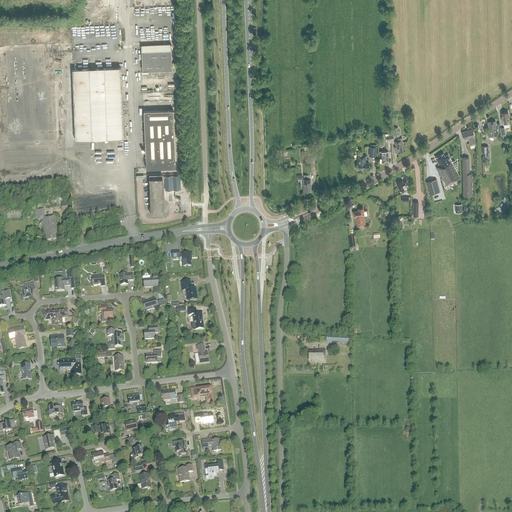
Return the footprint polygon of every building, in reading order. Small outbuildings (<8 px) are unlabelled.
[(172,43),(143,44),(144,70),(159,70),(159,69),(174,69),(173,58),(170,58),(169,56),(172,56),(172,53),(165,54),(165,50),(172,50),(172,43)] [(75,140),(124,138),(121,67),(72,69),(75,140)] [(146,169),(175,168),(173,110),(144,111),(146,169)] [(502,118),(501,118),(501,121),(502,121),(503,125),(509,124),(509,120),(510,120),(509,117),(508,117),(508,112),(501,113),(502,118)] [(488,137),(498,136),(497,127),(496,128),(495,121),(488,122),(489,128),(487,128),(488,137)] [(472,129),(462,132),(464,140),(468,138),(470,145),(475,144),(474,137),(472,129)] [(395,147),(394,147),(395,153),(403,152),(402,146),(403,146),(402,138),(397,139),(397,141),(394,142),(395,147)] [(308,151),(301,152),(302,165),(310,164),(308,151)] [(388,156),(388,154),(388,152),(386,152),(385,151),(382,151),(381,152),(379,152),(379,162),(384,162),(384,161),(388,161),(388,156)] [(458,178),(459,178),(449,160),(449,161),(448,159),(449,158),(448,155),(445,156),(443,153),(436,157),(439,164),(438,164),(439,166),(436,167),(446,185),(458,179),(458,178)] [(369,169),(369,163),(365,163),(365,156),(358,155),(358,163),(356,163),(356,169),(369,169)] [(472,174),(470,174),(469,158),(462,158),(462,183),(463,197),(473,196),(472,174)] [(160,178),(149,178),(150,211),(164,210),(163,178),(165,178),(165,190),(181,190),(180,176),(164,176),(160,176),(160,178)] [(426,182),(427,183),(430,195),(440,192),(436,179),(426,182)] [(402,193),(407,191),(405,188),(406,187),(404,184),(404,185),(401,181),(396,183),(400,191),(402,193)] [(55,233),(57,233),(54,216),(45,217),(43,208),(36,209),(38,219),(42,219),(44,235),(46,235),(47,240),(56,239),(55,233)] [(357,226),(365,224),(364,216),(363,208),(358,209),(358,211),(353,212),(354,217),(355,216),(357,226)] [(179,251),(172,252),(172,259),(180,258),(182,257),(183,267),(191,266),(190,261),(191,261),(191,253),(182,254),(179,254),(179,251)] [(64,286),(71,285),(71,289),(75,289),(73,270),(67,271),(67,279),(63,280),(63,279),(55,280),(55,290),(64,290),(64,286)] [(127,274),(119,275),(120,285),(128,284),(127,281),(133,280),(133,274),(127,275),(127,274)] [(144,287),(153,287),(159,286),(160,286),(159,278),(158,275),(153,276),(153,278),(150,279),(150,276),(143,276),(142,277),(142,279),(143,279),(144,287)] [(104,276),(92,277),(92,286),(101,285),(101,287),(105,286),(104,276)] [(187,301),(197,300),(196,289),(190,290),(189,281),(181,282),(182,290),(186,290),(187,301)] [(33,282),(29,283),(24,284),(25,288),(22,289),(24,297),(32,295),(31,289),(34,289),(33,282)] [(0,307),(6,306),(5,300),(11,298),(9,291),(0,293),(0,307)] [(155,299),(142,303),(145,311),(157,307),(157,308),(161,306),(159,301),(156,302),(155,299)] [(99,312),(101,311),(102,322),(109,322),(108,319),(113,319),(112,309),(106,310),(105,307),(99,308),(99,312)] [(203,329),(201,314),(196,314),(196,309),(187,310),(188,316),(192,315),(194,323),(192,323),(192,324),(191,325),(192,329),(192,330),(193,330),(194,331),(195,331),(196,330),(203,329)] [(61,317),(67,317),(67,310),(43,312),(44,320),(52,319),(53,324),(62,324),(61,317)] [(149,332),(144,332),(144,339),(155,339),(154,333),(158,333),(157,327),(149,328),(149,332)] [(16,337),(18,346),(18,349),(25,348),(23,335),(25,335),(23,328),(8,331),(10,338),(16,337)] [(112,336),(113,342),(111,342),(109,344),(108,346),(108,350),(115,349),(115,347),(122,346),(121,335),(115,335),(115,330),(107,330),(107,336),(112,336)] [(56,347),(64,347),(63,336),(50,337),(51,347),(56,346),(56,347)] [(198,354),(194,354),(195,364),(209,362),(207,352),(204,353),(203,345),(196,346),(197,350),(198,350),(198,354)] [(325,362),(325,351),(325,349),(319,349),(319,351),(308,351),(308,360),(314,361),(318,361),(318,362),(325,362)] [(154,355),(145,355),(146,363),(156,362),(156,357),(161,357),(160,351),(153,351),(154,355)] [(114,372),(123,371),(122,356),(113,357),(114,372)] [(60,361),(60,370),(71,370),(71,375),(75,374),(75,375),(81,375),(80,359),(77,360),(60,361)] [(30,364),(21,365),(21,373),(22,373),(23,380),(31,379),(30,364)] [(212,401),(213,400),(211,386),(191,388),(192,399),(205,397),(206,402),(212,401)] [(178,403),(184,402),(183,395),(175,396),(174,390),(161,392),(163,401),(177,399),(178,403)] [(128,404),(134,404),(134,405),(136,407),(137,414),(146,413),(146,406),(140,407),(139,403),(138,395),(127,396),(128,404)] [(106,413),(114,412),(113,405),(109,406),(109,398),(101,399),(102,407),(105,407),(106,413)] [(82,416),(87,415),(86,407),(83,408),(82,402),(72,403),(73,412),(81,411),(82,416)] [(56,414),(62,413),(61,406),(55,407),(55,405),(48,406),(49,411),(48,411),(49,416),(56,415),(56,414)] [(34,419),(37,419),(36,411),(33,411),(32,408),(28,409),(29,411),(27,411),(27,410),(22,411),(23,419),(28,418),(28,421),(34,421),(34,419)] [(179,422),(185,421),(184,413),(176,415),(176,416),(169,417),(169,418),(165,419),(166,427),(169,426),(169,430),(177,428),(177,424),(179,423),(179,422)] [(201,425),(213,423),(212,414),(202,415),(202,413),(194,414),(196,424),(200,423),(201,425)] [(5,431),(12,430),(10,420),(3,422),(3,423),(0,423),(0,431),(5,430),(5,431)] [(134,432),(141,431),(139,423),(136,424),(135,421),(124,423),(126,431),(134,429),(134,432)] [(33,432),(43,431),(42,423),(36,424),(36,429),(32,429),(33,432)] [(103,435),(110,433),(108,425),(104,426),(103,425),(98,426),(98,425),(91,427),(93,434),(98,433),(98,435),(102,434),(103,435)] [(403,427),(403,436),(414,436),(413,427),(403,427)] [(53,441),(54,440),(53,435),(43,437),(46,450),(54,448),(53,441)] [(212,446),(213,448),(213,452),(221,451),(219,440),(212,441),(211,439),(201,440),(203,450),(209,449),(208,447),(212,446)] [(185,450),(187,450),(186,447),(185,447),(184,442),(179,442),(179,441),(177,442),(178,447),(175,447),(176,453),(179,452),(179,457),(181,456),(181,455),(186,455),(185,450)] [(18,450),(22,450),(20,443),(12,445),(12,447),(6,448),(9,461),(20,458),(18,450)] [(141,452),(142,452),(141,446),(137,447),(136,446),(135,447),(135,449),(132,450),(133,454),(131,455),(130,456),(132,456),(133,460),(137,459),(138,459),(139,460),(139,457),(142,456),(141,452)] [(93,454),(94,461),(95,463),(96,464),(100,463),(100,464),(111,461),(111,460),(113,460),(114,464),(118,463),(116,455),(110,456),(110,454),(104,455),(104,452),(93,454)] [(55,478),(64,476),(60,460),(50,463),(51,467),(53,467),(55,478)] [(208,469),(208,475),(205,475),(206,479),(214,478),(213,476),(216,476),(216,473),(219,473),(218,471),(224,470),(223,461),(217,462),(217,465),(207,467),(207,465),(204,465),(205,469),(208,469)] [(135,472),(143,470),(142,464),(134,466),(135,472)] [(189,473),(193,472),(192,466),(186,467),(186,468),(178,470),(179,483),(190,481),(189,473)] [(21,468),(11,470),(13,477),(13,479),(18,478),(18,482),(22,481),(28,479),(26,472),(22,473),(21,468)] [(116,481),(120,480),(118,474),(111,476),(112,480),(108,481),(108,483),(108,484),(108,487),(109,487),(110,491),(118,490),(116,481)] [(150,487),(151,487),(150,484),(148,475),(140,476),(142,489),(150,488),(150,487)] [(59,503),(68,501),(67,493),(66,486),(56,488),(58,497),(54,498),(55,504),(59,503)] [(30,507),(34,506),(31,493),(18,496),(19,504),(29,502),(30,507)]
